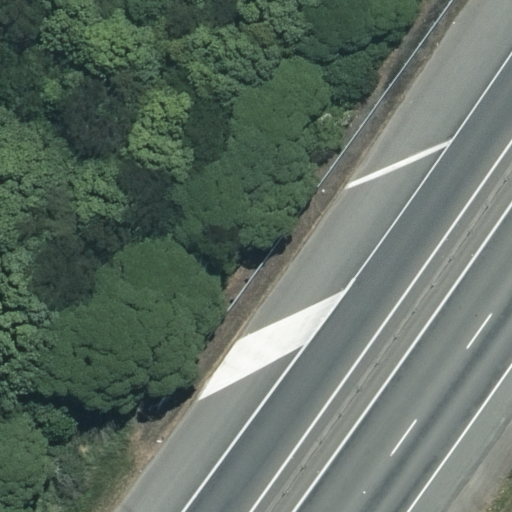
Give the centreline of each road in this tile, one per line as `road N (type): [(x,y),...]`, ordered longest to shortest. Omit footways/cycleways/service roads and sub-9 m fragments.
road 1 (trunk): [(203,511),(511,77)]
road 2 (trunk): [(511,269),(337,511)]
